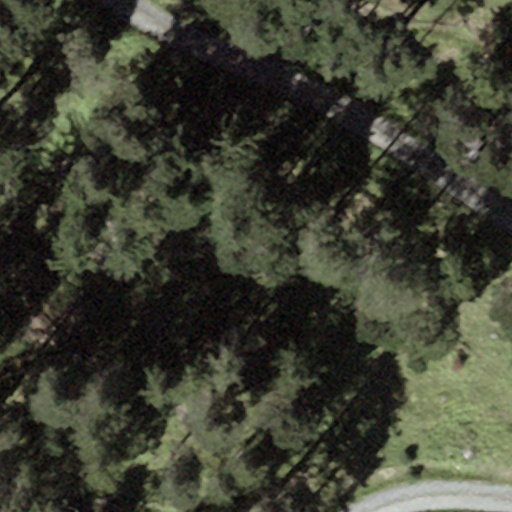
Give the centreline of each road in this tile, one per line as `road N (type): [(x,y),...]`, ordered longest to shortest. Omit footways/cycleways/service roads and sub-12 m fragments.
road 1 (track): [(158,0),(511,213)]
road 2 (track): [(511,500),(418,490),(360,511)]
